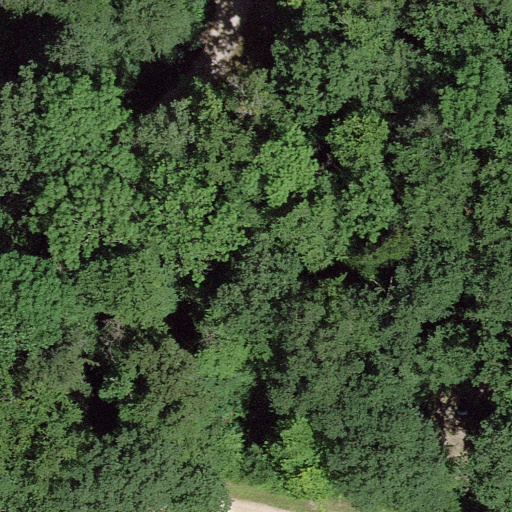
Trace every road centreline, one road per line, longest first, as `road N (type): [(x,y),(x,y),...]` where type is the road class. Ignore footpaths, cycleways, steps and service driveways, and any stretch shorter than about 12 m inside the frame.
road 1 (track): [(511,22),(208,78)]
road 2 (track): [(208,78),(173,118),(0,220)]
road 3 (track): [(54,511),(171,501),(251,503),(274,511)]
